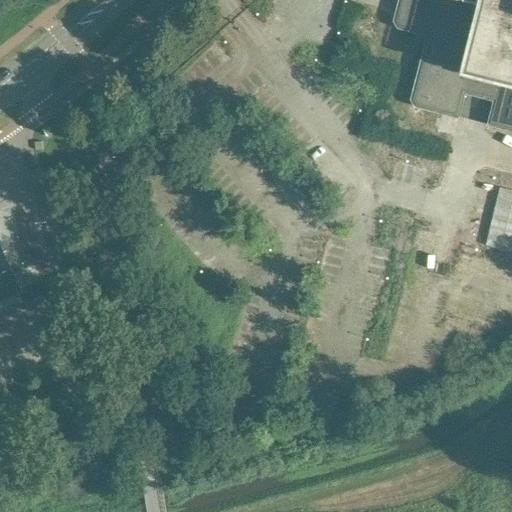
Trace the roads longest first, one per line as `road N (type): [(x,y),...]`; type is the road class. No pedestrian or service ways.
road 1 (track): [(511,414),(438,462),(272,511)]
road 2 (tertiary): [(0,107),(74,53),(128,0)]
road 3 (tertiary): [(100,0),(0,83)]
